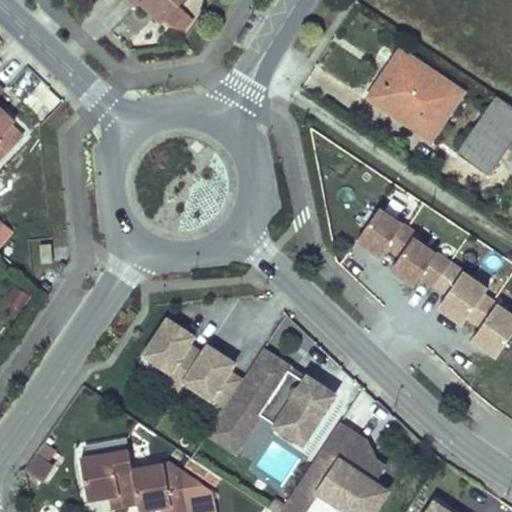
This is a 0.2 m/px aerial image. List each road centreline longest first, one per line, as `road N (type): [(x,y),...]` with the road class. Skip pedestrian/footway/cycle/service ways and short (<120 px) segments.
road 1 (unclassified): [(511,465),(449,422),(270,250),(239,233)]
road 2 (tertiary): [(0,452),(143,243)]
road 3 (unclassified): [(0,0),(135,129)]
road 4 (tertiary): [(221,119),(299,0)]
road 5 (tertiary): [(239,233),(258,193),(258,171),(251,150),(221,119)]
road 6 (tertiary): [(135,129),(111,179),(119,215),(143,243)]
